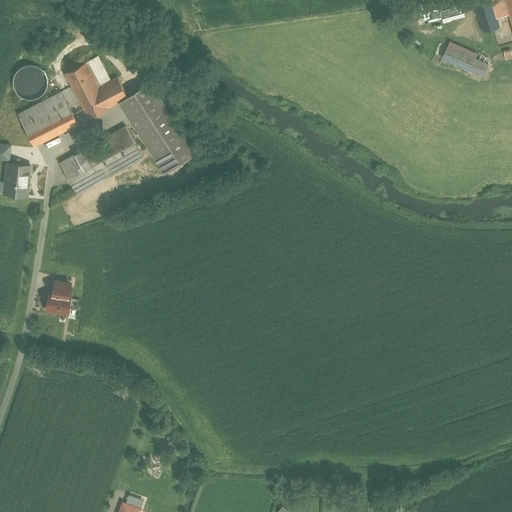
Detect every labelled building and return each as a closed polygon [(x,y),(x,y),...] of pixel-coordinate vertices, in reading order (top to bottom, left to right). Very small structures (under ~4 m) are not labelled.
[(474,0),(484,31),(500,26),(497,17),(491,0),(474,0)] [(505,0),(491,0),(497,17),(510,13),(505,0)] [(488,65),(448,46),(443,57),(483,76),(488,65)] [(99,86),(86,61),(66,72),(89,118),(121,101),(129,97),(128,96),(118,76),(99,86)] [(47,87),(48,81),(46,74),(43,69),(37,65),(30,64),(24,66),(19,69),(15,75),(14,82),(15,88),(19,94),(25,97),(31,98),(38,97),(43,93),(47,87)] [(151,81),(128,96),(129,97),(121,101),(153,151),(166,171),(196,151),(175,118),(151,81)] [(62,91),(18,113),(34,145),(35,145),(79,123),(69,103),(68,103),(62,91)] [(126,125),(60,163),(69,178),(135,141),(126,125)] [(135,141),(69,178),(78,194),(144,156),(135,141)] [(11,145),(0,143),(0,158),(9,159),(11,145)] [(31,165),(8,163),(5,193),(28,195),(31,165)] [(71,283),(56,281),(54,292),(69,294),(71,283)] [(54,292),(50,292),(48,309),(68,312),(70,295),(69,294),(54,292)] [(139,511),(141,508),(123,502),(119,511),(139,511)]
